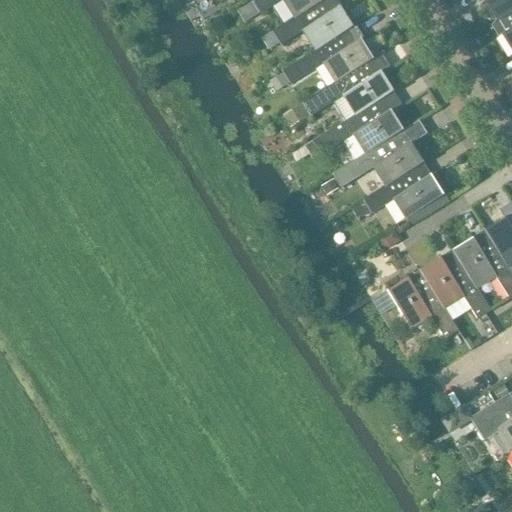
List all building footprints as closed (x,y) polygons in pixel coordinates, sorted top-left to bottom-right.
[(251,0),(259,14),(282,0),(286,0),(297,17),(307,11),(324,0),(251,0)] [(511,14),(511,13),(511,0),(481,0),(497,24),(511,14)] [(250,3),(235,12),(242,24),(257,14),(250,3)] [(317,50),(350,29),(355,27),(343,7),(316,24),(307,11),(271,33),(277,43),(278,44),(280,47),(305,31),(317,50)] [(511,13),(511,14),(497,24),(504,36),(502,37),(511,52),(511,13)] [(326,63),(338,83),(370,62),(375,59),(363,39),(358,42),(350,29),(317,50),(282,72),(290,86),(326,63)] [(271,33),(261,39),(267,49),(268,51),(278,44),(277,43),(271,33)] [(345,96),(357,115),(395,91),(383,72),(378,75),(370,62),(338,83),(302,105),(309,115),(309,116),(310,118),(345,96)] [(302,105),(282,117),(289,128),(309,116),(309,115),(302,105)] [(312,143),(304,148),(308,156),(312,162),(321,156),(356,135),(368,154),(391,139),(405,130),(393,110),(377,119),(370,107),(358,115),(357,115),(344,123),(312,143)] [(368,154),(333,175),(341,189),(376,166),(388,186),(423,164),(425,163),(414,143),(405,130),(391,139),(368,154)] [(388,186),(362,202),(371,215),(396,199),(408,218),(446,195),(433,175),(431,177),(423,164),(388,186)] [(332,180),(320,187),(326,196),(337,190),(332,180)] [(511,233),(502,217),(482,229),(506,267),(511,262),(511,233)] [(482,229),(450,250),(474,287),(492,276),(508,301),(511,298),(511,277),(506,267),(482,229)] [(438,257),(418,270),(440,308),(460,296),(475,321),(478,319),(484,315),(489,312),(474,287),(450,250),(438,257)] [(418,270),(385,291),(407,328),(428,316),(443,341),(455,333),(440,308),(418,270)] [(484,315),(478,319),(480,324),(487,319),(484,315)] [(511,454),(511,453),(511,423),(508,426),(494,404),(469,420),(483,443),(499,433),(511,454)]
